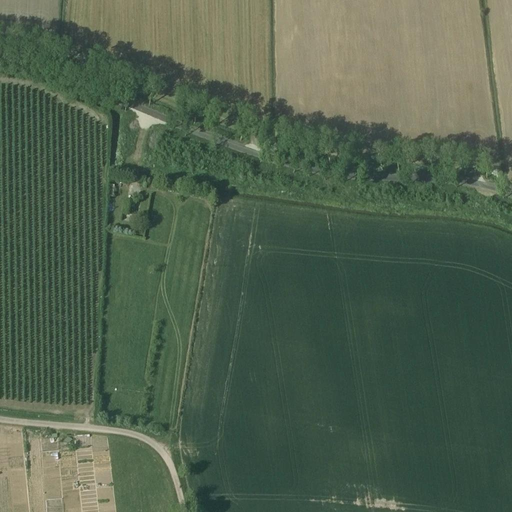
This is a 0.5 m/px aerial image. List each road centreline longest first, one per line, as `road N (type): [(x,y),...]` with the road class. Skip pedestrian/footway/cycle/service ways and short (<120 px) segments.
road 1 (unclassified): [(511,194),(301,167),(188,130),(43,66),(0,58)]
road 2 (unclassified): [(183,511),(166,459),(141,438),(0,419)]
